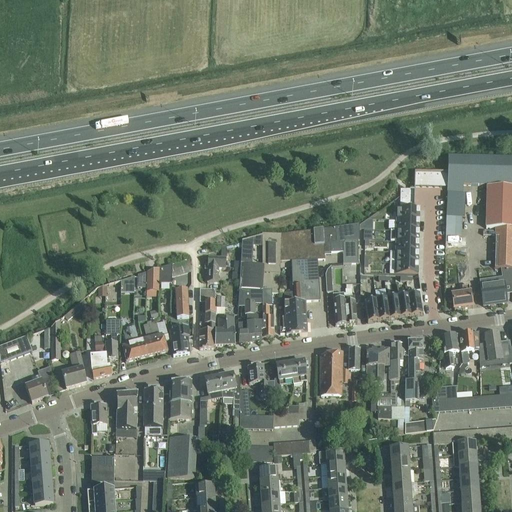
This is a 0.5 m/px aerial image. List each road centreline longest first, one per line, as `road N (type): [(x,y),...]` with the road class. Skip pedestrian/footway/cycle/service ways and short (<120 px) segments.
road 1 (motorway): [(0,172),(511,77)]
road 2 (motorway): [(511,54),(0,149)]
road 3 (secondary): [(0,48),(259,0)]
road 4 (residential): [(195,365),(435,326)]
road 5 (secondary): [(174,0),(0,33)]
road 6 (residential): [(50,409),(195,365)]
road 7 (residential): [(435,326),(431,191)]
road 8 (unknown): [(477,321),(470,192)]
